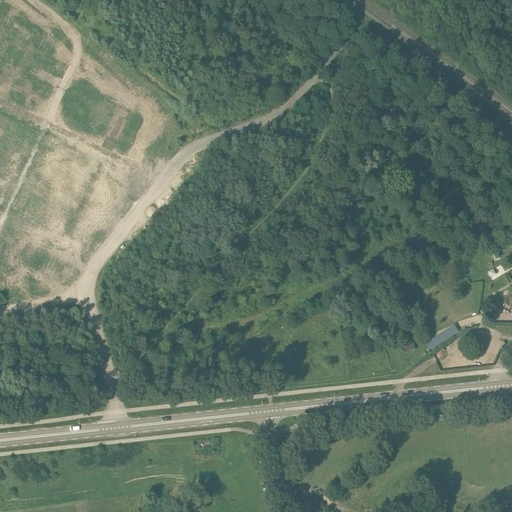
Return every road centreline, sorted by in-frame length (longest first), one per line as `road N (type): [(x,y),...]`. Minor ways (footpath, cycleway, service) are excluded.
road 1 (track): [(30,0),(76,44),(0,225)]
road 2 (secondary): [(268,411),(511,385)]
road 3 (secondary): [(116,428),(268,411)]
